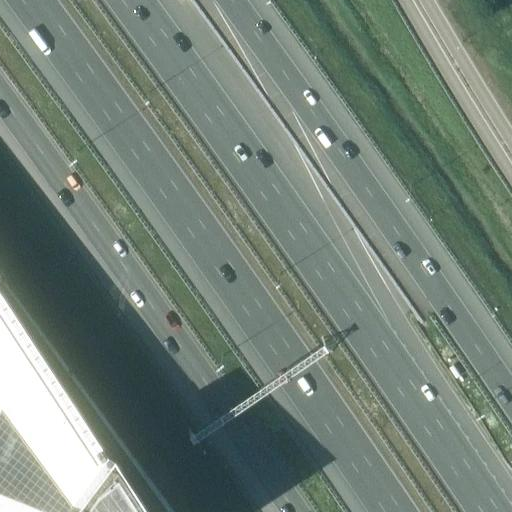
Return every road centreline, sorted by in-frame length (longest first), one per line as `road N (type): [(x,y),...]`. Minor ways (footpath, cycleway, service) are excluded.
road 1 (motorway): [(489,511),(128,0)]
road 2 (motorway): [(33,0),(393,511)]
road 3 (motorway): [(0,93),(293,511)]
road 4 (motorway): [(511,400),(229,0)]
road 5 (secondary): [(414,0),(511,157)]
